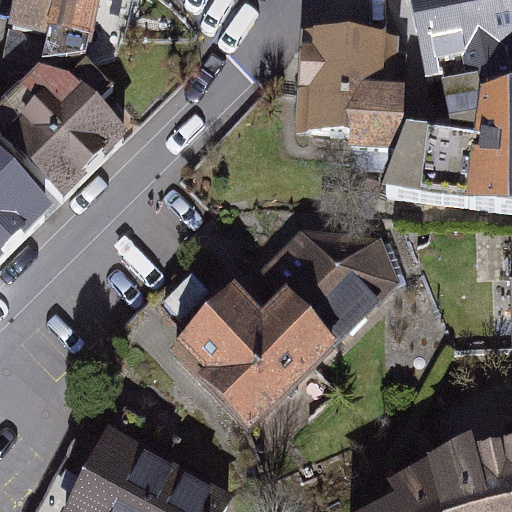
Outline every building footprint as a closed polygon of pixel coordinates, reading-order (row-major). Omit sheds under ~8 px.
[(129,0),(42,0),(34,53),(69,59),(65,80),(115,88),(129,0)] [(511,90),(511,0),(429,0),(453,97),(511,90)] [(425,111),(412,111),(412,55),(324,54),(322,160),(371,161),(371,173),(425,173),(425,111)] [(144,152),(105,113),(84,134),(70,120),(24,166),(78,219),(144,152)] [(511,225),(511,120),(503,164),(436,153),(412,215),(491,223),(511,225)] [(0,307),(4,311),(79,236),(0,158),(0,307)] [(276,290),(303,313),(355,363),(412,301),(391,256),(317,251),(276,290)] [(268,452),(355,363),(303,313),(282,335),(253,306),(196,365),(225,393),(216,402),(268,452)] [(235,511),(122,454),(91,511),(235,511)] [(511,511),(511,473),(506,475),(498,463),(441,490),(451,511),(511,511)] [(451,511),(447,502),(425,511),(451,511)]
